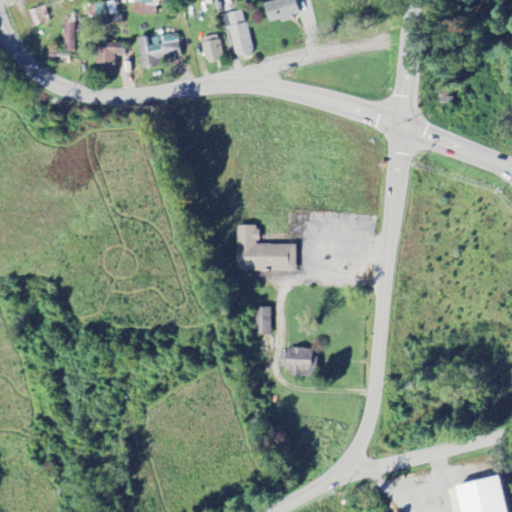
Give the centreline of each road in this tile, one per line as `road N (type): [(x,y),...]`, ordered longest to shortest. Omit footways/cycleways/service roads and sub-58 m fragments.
road 1 (tertiary): [(0,19),(10,48),(34,74),(91,97),(224,85),(333,102),(403,125)]
road 2 (tertiary): [(271,511),(339,477),(364,436),(403,125)]
road 3 (residential): [(339,477),(511,436)]
road 4 (residential): [(224,85),(381,43)]
road 5 (tertiary): [(403,125),(410,0)]
